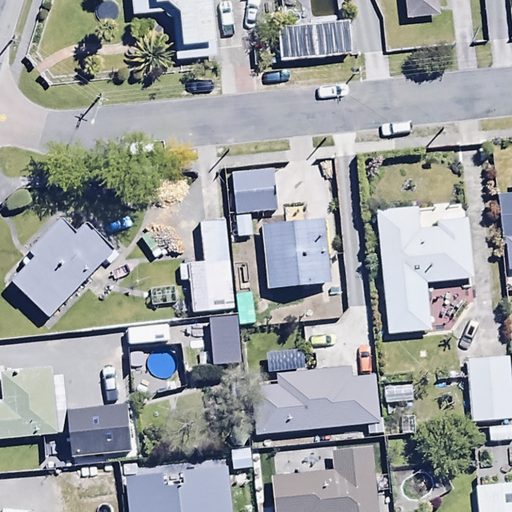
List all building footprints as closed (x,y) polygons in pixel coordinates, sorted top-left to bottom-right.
[(215,57),(213,0),(130,0),(132,17),(164,15),(175,21),(176,58),(215,57)] [(438,18),(436,0),(403,0),(406,21),(438,18)] [(347,24),(276,28),(278,63),(349,60),(347,24)] [(273,173),(233,174),(234,218),(275,217),(273,173)] [(417,210),(377,214),(387,337),(430,334),(426,284),(467,280),(463,223),(418,227),(417,210)] [(9,282),(45,321),(117,254),(89,224),(75,236),(61,221),(19,260),(25,267),(9,282)] [(232,315),(228,223),(201,224),(203,266),(188,266),(191,317),(232,315)] [(324,223),(260,228),(265,293),(329,288),(324,223)] [(136,334),(87,335),(88,378),(137,377),(136,334)] [(508,361),(466,363),(469,426),(511,424),(508,361)] [(0,407),(0,443),(55,439),(54,424),(67,424),(64,378),(51,379),(51,371),(1,375),(3,408),(0,407)] [(244,391),(249,439),(379,425),(374,380),(352,382),(351,372),(275,380),(276,388),(244,391)] [(376,511),(371,450),(331,453),(332,474),(273,478),(275,511),(376,511)] [(182,471),(183,489),(163,490),(163,477),(129,479),(130,511),(231,511),(229,469),(182,471)] [(511,511),(511,488),(476,490),(477,511),(511,511)]
